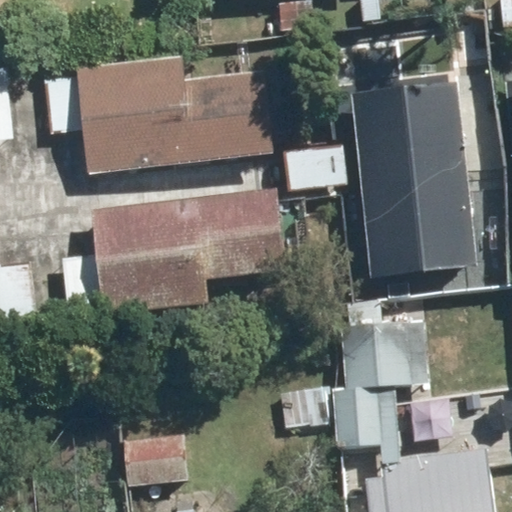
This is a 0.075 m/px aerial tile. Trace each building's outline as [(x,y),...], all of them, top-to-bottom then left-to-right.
[(264,73),(184,81),(182,59),(75,69),(76,79),(44,82),(50,136),(82,133),(87,176),(272,158),(264,73)] [(476,270),(455,82),(349,94),(371,282),(476,270)] [(0,141),(13,140),(7,86),(0,86),(0,141)] [(347,188),(344,145),(283,150),(287,193),(347,188)] [(205,283),(283,276),(275,192),(89,210),(94,254),(62,257),(67,310),(99,307),(100,317),(207,307),(205,283)] [(0,319),(36,316),(31,263),(0,265),(0,319)] [(431,385),(427,319),(342,323),(345,391),(335,391),(338,448),(401,445),(398,387),(431,385)] [(188,481),(183,436),(125,443),(130,488),(188,481)] [(504,511),(497,445),(374,460),(380,511),(504,511)]
